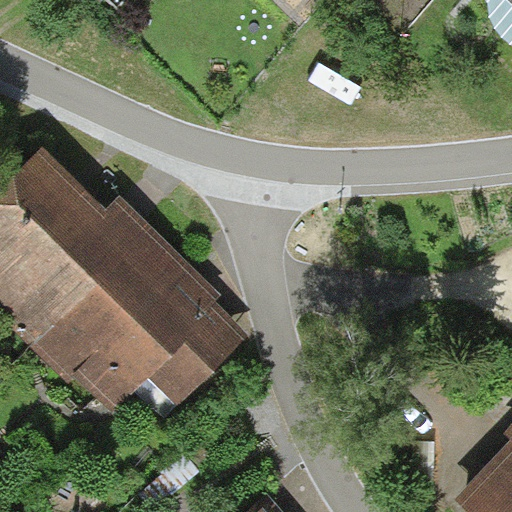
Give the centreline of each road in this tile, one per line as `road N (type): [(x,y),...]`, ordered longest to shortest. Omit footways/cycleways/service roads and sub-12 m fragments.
road 1 (residential): [(259,168),(260,288),(318,448),(361,511)]
road 2 (unclassified): [(259,168),(143,135),(0,77)]
road 3 (unclassified): [(511,160),(393,173),(259,168)]
